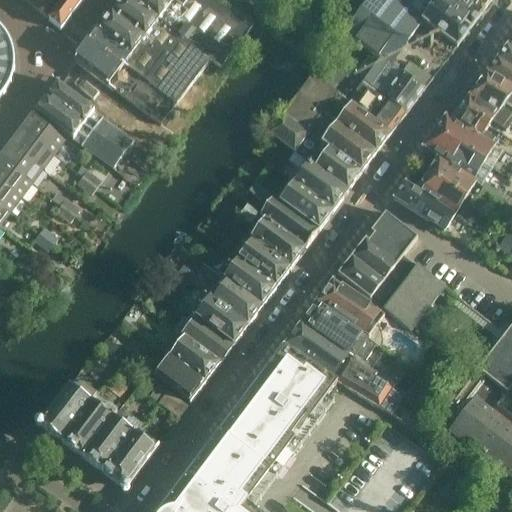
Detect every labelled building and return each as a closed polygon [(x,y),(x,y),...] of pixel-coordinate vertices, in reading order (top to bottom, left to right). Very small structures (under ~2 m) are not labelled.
[(35,0),(30,6),(37,13),(49,23),(62,3),(64,0),(35,0)] [(64,0),(62,3),(49,23),(61,33),(85,0),(64,0)] [(177,107),(211,62),(126,0),(123,0),(90,43),(177,107)] [(126,0),(211,62),(221,70),(252,29),(214,0),(126,0)] [(408,14),(388,0),(369,0),(344,35),(358,46),(382,63),(390,69),(395,72),(404,60),(427,29),(408,14)] [(427,0),(418,0),(408,14),(427,29),(456,50),(470,32),(427,0)] [(456,0),(427,0),(470,32),(480,17),(456,0)] [(456,0),(480,17),(491,3),(486,0),(456,0)] [(0,100),(3,97),(6,92),(9,87),(11,82),(12,76),(13,71),(13,65),(13,59),(11,54),(10,49),(7,44),(4,39),(1,34),(0,33),(0,100)] [(90,43),(74,63),(161,127),(177,107),(90,43)] [(382,63),(358,46),(344,66),(367,83),(382,63)] [(511,53),(507,50),(497,63),(511,72),(511,53)] [(433,82),(431,81),(404,60),(395,72),(424,94),(433,82)] [(332,62),(316,82),(353,110),(390,138),(406,118),(373,93),(332,62)] [(511,72),(497,63),(495,67),(488,76),(511,90),(511,72)] [(406,118),(424,94),(395,72),(390,69),(373,93),(406,118)] [(511,90),(488,76),(483,82),(478,89),(506,105),(510,100),(511,101),(511,90)] [(311,79),(297,100),(376,157),(390,138),(353,110),(316,82),(311,79)] [(112,171),(134,143),(57,85),(35,114),(112,171)] [(478,89),(478,90),(469,101),(511,125),(511,124),(511,116),(502,111),(506,105),(478,89)] [(288,112),(283,119),(362,176),(376,157),(297,100),(288,112)] [(469,101),(466,105),(460,113),(488,129),(492,123),(505,133),(511,125),(469,101)] [(455,120),(451,125),(494,149),(498,143),(484,134),(488,129),(460,113),(455,120)] [(21,134),(53,158),(65,143),(32,119),(21,134)] [(268,138),(291,155),(347,195),(362,176),(283,119),(268,138)] [(445,121),(434,135),(482,166),(494,149),(451,125),(445,121)] [(21,134),(9,148),(42,173),(53,158),(21,134)] [(422,152),(437,162),(471,182),(482,166),(434,135),(422,152)] [(9,148),(0,160),(0,163),(31,187),(42,173),(9,148)] [(333,214),(347,195),(291,155),(285,163),(299,173),(299,172),(303,175),(294,186),(333,214)] [(437,162),(430,173),(427,178),(464,201),(474,185),(471,182),(437,162)] [(0,163),(0,186),(20,202),(31,187),(0,163)] [(82,180),(97,191),(101,185),(87,174),(82,180)] [(280,205),(242,177),(237,184),(249,193),(248,194),(268,210),(261,220),(305,252),(319,234),(280,205)] [(427,178),(420,189),(417,194),(454,218),(464,201),(427,178)] [(97,191),(82,180),(78,186),(92,197),(97,191)] [(294,186),(291,183),(285,191),(289,193),(280,205),(319,234),(333,214),(294,186)] [(0,186),(0,208),(9,216),(20,202),(0,186)] [(405,186),(393,203),(443,235),(454,218),(417,194),(405,186)] [(60,209),(74,220),(80,213),(66,202),(60,209)] [(0,208),(0,227),(9,216),(0,208)] [(74,220),(60,209),(55,215),(70,226),(74,220)] [(290,272),(305,252),(261,220),(246,209),(241,216),(239,218),(254,230),(247,239),(290,272)] [(385,217),(337,278),(410,335),(444,290),(417,269),(416,270),(403,259),(417,241),(385,217)] [(38,237),(52,248),(58,242),(43,230),(38,237)] [(52,248),(38,237),(34,243),(48,254),(52,248)] [(229,274),(224,281),(262,310),(290,272),(247,239),(234,256),(234,257),(224,271),(229,274)] [(16,266),(30,277),(35,271),(21,259),(16,266)] [(30,277),(16,266),(11,272),(25,283),(30,277)] [(247,329),(262,310),(224,281),(218,289),(217,287),(208,299),(247,329)] [(332,285),(316,307),(363,339),(379,317),(332,285)] [(0,299),(8,305),(13,299),(0,288),(0,299)] [(233,348),(247,329),(208,299),(205,297),(191,317),(192,317),(218,337),(233,348)] [(8,305),(0,299),(0,309),(3,312),(8,305)] [(316,307),(301,328),(300,328),(347,360),(348,358),(363,339),(316,307)] [(219,368),(233,348),(218,337),(192,317),(188,323),(184,320),(173,333),(180,339),(219,368)] [(511,327),(444,416),(455,424),(448,433),(511,482),(511,327)] [(337,385),(390,418),(403,399),(373,380),(376,376),(348,358),(347,360),(300,328),(294,337),(284,350),(322,375),(338,385),(337,385)] [(219,368),(180,339),(177,345),(171,341),(161,353),(205,387),(205,386),(219,368)] [(108,342),(107,343),(102,348),(119,361),(124,354),(108,342)] [(284,350),(283,350),(264,376),(302,405),(315,415),(337,385),(338,385),(322,375),(284,350)] [(155,379),(189,406),(198,394),(199,395),(200,393),(200,392),(203,388),(204,388),(205,387),(161,353),(161,354),(169,361),(155,379)] [(131,377),(137,370),(126,362),(121,369),(131,377)] [(305,419),(309,422),(315,415),(302,405),(264,376),(249,396),(297,430),(305,419)] [(40,428),(54,439),(57,436),(63,440),(60,443),(62,445),(79,423),(96,400),(99,396),(77,379),(40,428)] [(158,406),(167,394),(158,388),(149,400),(158,406)] [(167,394),(158,406),(178,422),(179,420),(178,420),(186,410),(186,411),(187,409),(167,394)] [(294,442),(291,438),(297,430),(249,396),(235,414),(287,452),(294,442)] [(82,459),(83,460),(99,439),(117,416),(108,408),(107,409),(96,400),(79,423),(62,445),(76,456),(79,452),(84,456),(82,459)] [(273,471),(287,452),(235,414),(221,432),(273,471)] [(104,476),(138,431),(142,426),(133,419),(129,425),(117,416),(99,439),(83,460),(98,471),(100,468),(105,471),(102,475),(104,476)] [(385,428),(335,495),(327,506),(302,486),(292,500),(307,511),(359,511),(361,509),(409,444),(385,428)] [(104,476),(125,492),(159,447),(138,431),(104,476)] [(268,476),(273,471),(221,432),(217,438),(268,476)] [(241,511),(242,511),(268,476),(217,438),(161,511),(241,511)] [(407,511),(442,466),(409,444),(361,509),(359,511),(407,511)]
